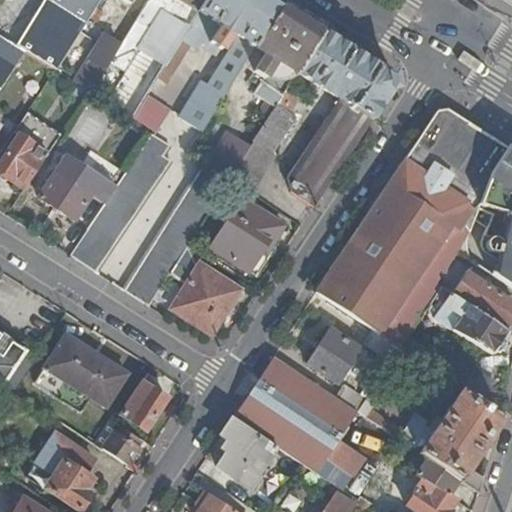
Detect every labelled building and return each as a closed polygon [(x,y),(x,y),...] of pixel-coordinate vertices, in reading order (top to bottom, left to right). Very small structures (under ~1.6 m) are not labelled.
[(43,0),(15,45),(25,51),(55,71),(56,71),(80,33),(97,5),(100,0),(43,0)] [(205,0),(147,0),(119,45),(104,69),(89,92),(99,98),(118,67),(124,70),(138,48),(165,65),(181,40),(191,24),(205,0)] [(180,117),(201,130),(252,47),(279,5),(271,0),(205,0),(191,24),(200,30),(207,19),(218,26),(204,49),(216,56),(227,39),(234,43),(229,51),(228,50),(196,101),(192,98),(180,117)] [(97,5),(80,33),(89,39),(107,11),(97,5)] [(259,82),(281,96),(290,82),(296,73),(321,32),(279,5),(252,47),(265,55),(253,74),(261,80),(259,82)] [(190,46),(200,30),(191,24),(181,40),(189,45),(190,46)] [(287,193),(312,208),(391,89),(387,73),(321,32),(296,73),(337,100),(284,179),(287,193)] [(0,89),(0,90),(25,51),(15,45),(0,35),(0,89)] [(88,59),(104,69),(119,45),(103,35),(88,59)] [(165,65),(156,78),(165,83),(189,45),(181,40),(165,65)] [(74,82),(89,92),(104,69),(88,59),(74,82)] [(249,147),(229,179),(250,193),(273,157),(268,154),(276,141),(277,142),(293,117),(288,114),(296,100),(301,104),(307,93),(290,82),(281,96),(249,147)] [(131,118),(152,132),(153,132),(167,110),(145,96),(131,118)] [(489,171),(504,148),(460,120),(444,110),(437,111),(314,294),(371,332),(397,350),(398,351),(423,314),(440,288),(436,285),(451,262),(466,234),(462,228),(475,207),(489,171)] [(26,114),(12,135),(16,137),(0,160),(0,175),(9,182),(12,178),(25,187),(59,136),(26,114)] [(225,132),(205,165),(229,179),(249,147),(225,132)] [(82,237),(69,257),(95,273),(170,161),(162,156),(169,146),(150,134),(124,174),(114,189),(103,206),(86,230),(82,237)] [(511,153),(504,148),(489,171),(475,207),(462,228),(466,234),(476,210),(490,215),(482,236),(498,239),(490,273),(511,289),(511,153)] [(114,189),(124,174),(89,150),(79,166),(114,189)] [(64,156),(37,198),(74,222),(90,197),(103,206),(114,189),(79,166),(64,156)] [(204,164),(123,291),(148,307),(169,274),(187,246),(189,243),(229,179),(205,165),(204,164)] [(282,226),(240,200),(210,248),(232,262),(234,262),(248,270),(266,242),(270,245),(282,226)] [(187,246),(169,274),(186,285),(170,309),(200,329),(205,323),(213,329),(237,291),(198,265),(203,257),(187,246)] [(511,335),(511,303),(451,262),(436,285),(440,288),(505,331),(511,335)] [(505,331),(440,288),(423,314),(443,328),(490,356),(505,331)] [(336,384),(358,349),(330,330),(306,365),(336,384)] [(397,350),(371,332),(362,346),(388,363),(397,350)] [(0,387),(2,388),(26,351),(0,333),(0,387)] [(62,402),(93,354),(64,335),(33,383),(62,402)] [(124,375),(93,354),(62,402),(77,411),(87,396),(103,407),(124,375)] [(302,378),(271,358),(230,420),(275,449),(297,463),(355,502),(358,498),(364,489),(365,487),(356,481),(364,468),(358,464),(363,458),(337,440),(355,413),(302,378)] [(379,376),(363,401),(371,407),(388,381),(379,376)] [(165,399),(141,383),(119,416),(145,431),(165,399)] [(341,386),(334,398),(355,412),(363,401),(341,386)] [(499,418),(459,392),(432,432),(427,429),(429,425),(414,415),(401,433),(412,441),(417,435),(426,441),(417,454),(425,459),(456,479),(499,418)] [(363,401),(355,412),(361,416),(366,409),(368,411),(371,407),(363,401)] [(366,409),(361,416),(396,440),(401,433),(368,411),(366,409)] [(109,420),(92,444),(100,450),(101,449),(126,466),(138,448),(113,431),(116,425),(109,420)] [(275,449),(230,420),(219,437),(231,445),(215,469),(248,490),(275,449)] [(142,442),(116,425),(113,431),(138,448),(142,442)] [(98,463),(58,437),(39,466),(52,475),(43,489),(77,511),(97,483),(89,478),(98,463)] [(446,495),(456,479),(425,459),(414,475),(420,478),(446,495)] [(461,482),(477,493),(481,478),(473,473),(461,482)] [(454,501),(446,495),(420,478),(413,489),(415,490),(404,506),(413,511),(448,511),(447,510),(454,501)] [(388,511),(391,508),(364,489),(358,498),(379,511),(388,511)] [(233,511),(203,491),(196,502),(200,505),(195,511),(233,511)] [(348,511),(352,507),(334,495),(322,511),(348,511)] [(43,511),(22,498),(13,511),(43,511)]
